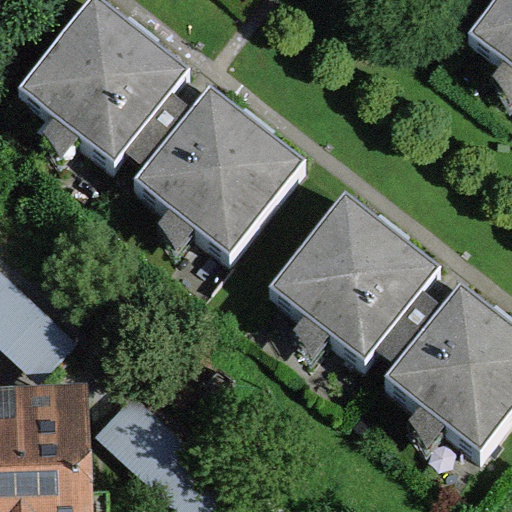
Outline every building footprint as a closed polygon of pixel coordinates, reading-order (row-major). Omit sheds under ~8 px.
[(511,0),(510,0),(470,52),(511,85),(511,0)] [(95,13),(20,107),(115,183),(127,169),(144,183),(133,197),(224,269),(299,175),(210,105),(199,119),(193,115),(182,106),(178,103),(190,89),(95,13)] [(344,211),(268,305),(364,381),(375,366),(393,380),(382,394),(473,466),(511,417),(511,344),(459,302),(447,317),(442,313),(431,304),(427,301),(438,286),(344,211)] [(0,342),(57,379),(81,343),(22,305),(7,328),(0,323),(0,342)] [(92,511),(87,393),(0,396),(0,511),(92,511)] [(178,511),(208,511),(232,485),(136,402),(99,443),(178,511)]
